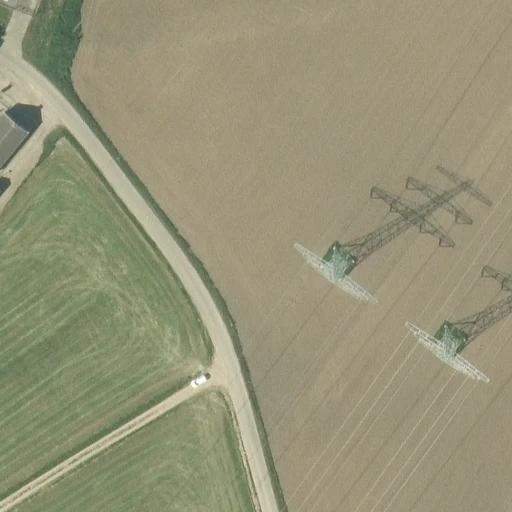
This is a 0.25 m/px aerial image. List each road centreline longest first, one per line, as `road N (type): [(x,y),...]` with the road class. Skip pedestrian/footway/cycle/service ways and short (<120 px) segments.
road 1 (residential): [(273,511),(232,369),(173,248),(54,102),(0,55)]
road 2 (track): [(232,369),(0,511)]
